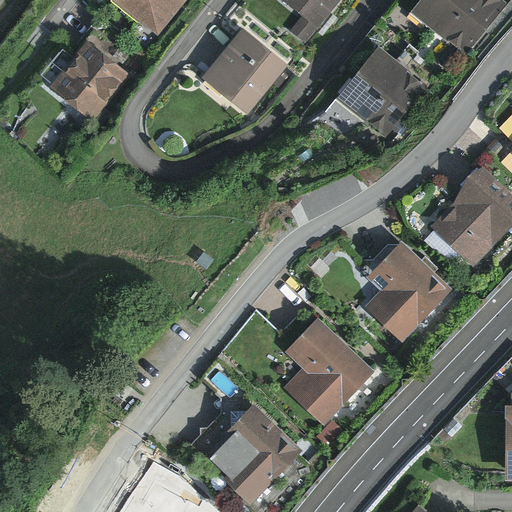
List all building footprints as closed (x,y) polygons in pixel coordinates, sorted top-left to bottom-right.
[(196,0),(117,0),(118,0),(163,39),(196,0)] [(281,0),(300,17),(290,28),(308,45),(350,0),(281,0)] [(500,11),(488,0),(428,0),(413,18),(457,58),(500,11)] [(89,35),(46,86),(93,125),(136,74),(89,35)] [(246,38),(205,84),(243,117),(284,71),(246,38)] [(378,47),(336,101),(385,139),(427,85),(378,47)] [(511,255),(511,178),(502,168),(444,224),(493,274),(511,255)] [(472,297),(418,244),(389,273),(405,289),(386,308),(423,345),(472,297)] [(387,375),(336,323),(305,353),(321,370),(300,391),(334,426),(387,375)] [(315,453),(267,407),(238,437),(260,457),(237,481),(264,507),(315,453)] [(440,511),(431,503),(422,511),(440,511)]
